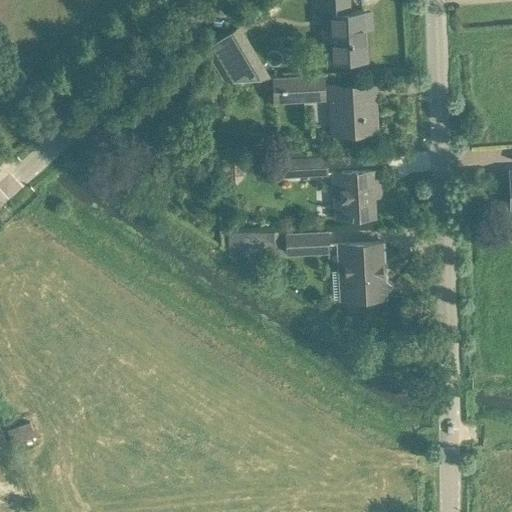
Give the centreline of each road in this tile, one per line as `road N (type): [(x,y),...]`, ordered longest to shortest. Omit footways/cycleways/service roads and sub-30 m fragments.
road 1 (tertiary): [(450,511),(435,0)]
road 2 (tertiary): [(0,194),(212,0)]
